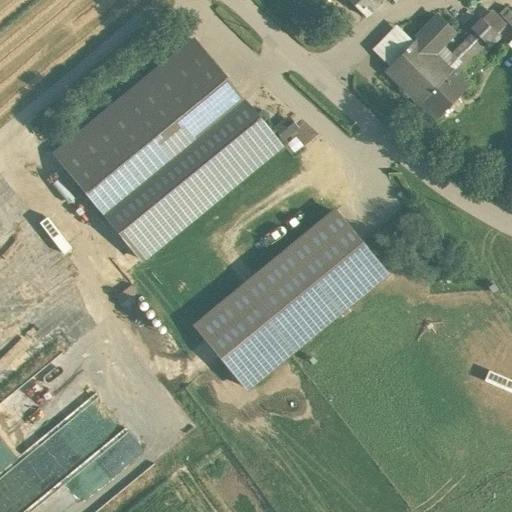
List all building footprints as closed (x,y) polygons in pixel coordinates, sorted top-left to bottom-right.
[(381,0),(345,0),(364,18),(381,0)] [(437,17),(415,39),(431,55),(434,52),(453,33),(437,17)] [(495,35),(480,20),(470,30),(473,33),(485,45),(495,35)] [(473,33),(452,55),(464,67),(485,45),(473,33)] [(415,39),(384,71),(419,105),(452,70),(434,52),(431,55),(415,39)] [(178,53),(54,155),(102,214),(241,100),(193,41),(187,46),(178,53)] [(183,41),(174,48),(178,53),(187,46),(183,41)] [(452,70),(419,105),(433,119),(467,84),(453,70),(452,70)] [(241,100),(102,214),(140,260),(279,146),(241,100)] [(334,209),(193,325),(245,388),(386,272),(334,209)] [(181,261),(163,282),(196,312),(215,291),(181,261)] [(0,307),(13,295),(0,281),(0,307)] [(30,409),(50,393),(37,377),(17,393),(30,409)]
